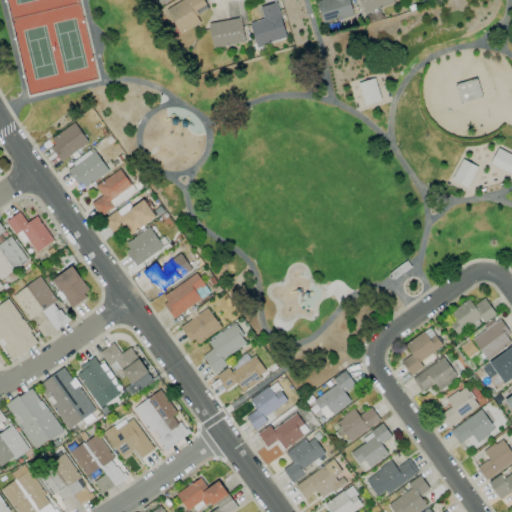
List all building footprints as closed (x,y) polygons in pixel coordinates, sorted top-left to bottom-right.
[(196,16),(208,9),(202,0),(180,0),(165,9),(179,35),(200,23),(196,16)] [(318,0),(316,1),(322,23),(353,15),(348,0),(318,0)] [(393,5),(391,0),(358,0),(361,11),(393,5)] [(286,38),(276,2),(259,6),(263,19),(249,22),(256,46),(286,38)] [(245,42),(240,17),(208,23),(212,48),(245,42)] [(380,100),(374,78),(357,83),(364,105),(380,100)] [(455,84),(460,103),(481,96),(476,78),(455,84)] [(47,141),(62,161),(88,142),(74,122),(47,141)] [(490,164),(511,174),(511,170),(511,155),(497,148),(490,164)] [(108,170),(93,150),(67,169),(82,189),(108,170)] [(451,180),(467,188),(477,167),(461,159),(451,180)] [(100,216),(135,192),(120,169),(95,186),(101,196),(91,203),(100,216)] [(128,203),(104,218),(117,239),(154,216),(143,200),(131,208),(128,203)] [(36,216),(26,223),(19,212),(6,221),(22,244),(28,240),(37,253),(53,241),(36,216)] [(0,279),(27,261),(9,233),(6,234),(0,225),(0,279)] [(136,265),(163,248),(149,227),(122,245),(136,265)] [(140,272),(150,285),(161,278),(167,286),(191,270),(180,253),(169,260),(165,255),(140,272)] [(89,295),(73,266),(52,278),(69,307),(89,295)] [(160,297),(173,317),(210,293),(197,273),(160,297)] [(54,330),(68,321),(40,277),(12,295),(23,311),(36,302),(54,330)] [(38,342),(7,298),(0,303),(0,345),(10,361),(38,342)] [(458,335),(480,321),(481,323),(495,315),(484,298),(472,305),(469,299),(445,315),(458,335)] [(193,345),(220,330),(208,309),(181,324),(193,345)] [(471,340),(487,360),(511,340),(511,338),(498,320),(471,340)] [(212,370),(248,345),(234,323),(207,342),(212,349),(202,356),(212,370)] [(409,376),(423,367),(419,361),(442,347),(430,328),(404,344),(411,354),(400,361),(409,376)] [(131,347),(120,354),(113,343),(99,352),(108,366),(115,361),(135,392),(152,381),(131,347)] [(511,346),(482,367),(493,384),(500,380),(502,384),(511,377),(511,346)] [(267,378),(255,353),(229,365),(230,367),(216,374),(224,390),(237,384),(240,391),(267,378)] [(457,377),(442,357),(412,379),(422,392),(434,384),(439,390),(457,377)] [(104,363),(99,366),(94,359),(75,371),(99,408),(123,393),(104,363)] [(68,429),(95,411),(65,367),(38,384),(68,429)] [(332,379),(336,384),(313,400),(326,419),(351,402),(343,392),(354,384),(344,370),(332,379)] [(267,422),(264,416),(287,401),(275,382),(249,399),(256,410),(246,417),(254,430),(267,422)] [(511,394),(503,401),(511,413),(511,385),(508,388),(511,393),(511,394)] [(450,407),(439,414),(447,427),(478,407),(464,386),(445,399),(450,407)] [(13,418),(34,450),(62,431),(32,387),(5,405),(14,418),(13,418)] [(176,414),(160,389),(133,407),(163,452),(188,435),(174,415),(176,414)] [(359,416),(353,408),(334,422),(350,442),(379,419),(370,407),(359,416)] [(494,429),(480,409),(449,431),(458,443),(471,434),(476,442),(494,429)] [(308,432),(295,413),(272,429),(269,426),(257,434),(266,447),(277,440),(283,449),(308,432)] [(154,449),(130,415),(104,433),(122,459),(134,450),(140,459),(154,449)] [(388,456),(381,443),(391,437),(383,424),(361,437),(365,443),(350,452),(362,471),(388,456)] [(0,467),(28,449),(12,425),(0,432),(0,467)] [(106,476),(104,477),(108,483),(101,488),(104,492),(125,478),(96,434),(84,442),(106,476)] [(304,475),(301,469),(324,454),(312,436),(285,453),(292,463),(282,469),(291,483),(304,475)] [(476,467),(486,480),(511,461),(511,453),(501,438),(482,451),(487,459),(476,467)] [(87,477),(99,467),(81,444),(68,453),(87,477)] [(80,478),(63,452),(50,461),(56,471),(42,480),(51,494),(55,491),(63,502),(73,495),(74,497),(83,491),(76,480),(80,478)] [(345,482),(340,475),(342,474),(333,459),(295,485),(303,498),(316,490),(321,498),(345,482)] [(379,499),(417,472),(408,459),(395,468),(391,461),(365,479),(379,499)] [(10,473),(15,480),(2,488),(17,511),(56,511),(24,464),(10,473)] [(499,500),(510,492),(511,495),(511,471),(502,479),(499,475),(488,483),(499,500)] [(417,511),(426,507),(419,495),(428,489),(420,476),(407,484),(410,490),(388,503),(392,511),(417,511)] [(204,511),(228,511),(236,508),(219,480),(207,488),(200,478),(176,493),(186,510),(201,501),(207,511),(204,511)] [(352,511),(363,506),(350,486),(323,504),(328,511),(327,511),(352,511)] [(9,511),(0,497),(0,511),(9,511)]
